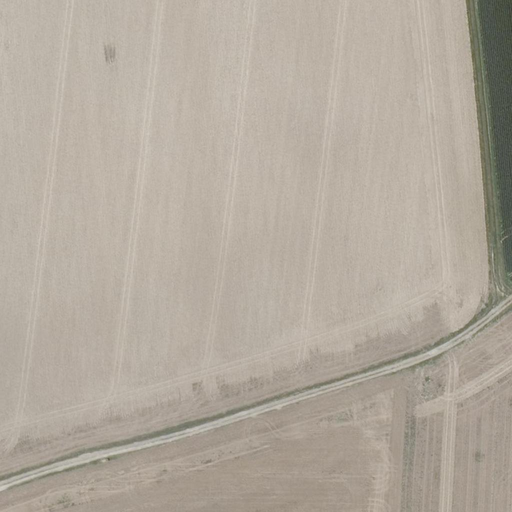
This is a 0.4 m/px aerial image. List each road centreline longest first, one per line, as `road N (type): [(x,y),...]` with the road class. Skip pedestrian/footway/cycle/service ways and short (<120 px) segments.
road 1 (track): [(511,298),(415,361),(0,485)]
road 2 (track): [(503,305),(471,0)]
